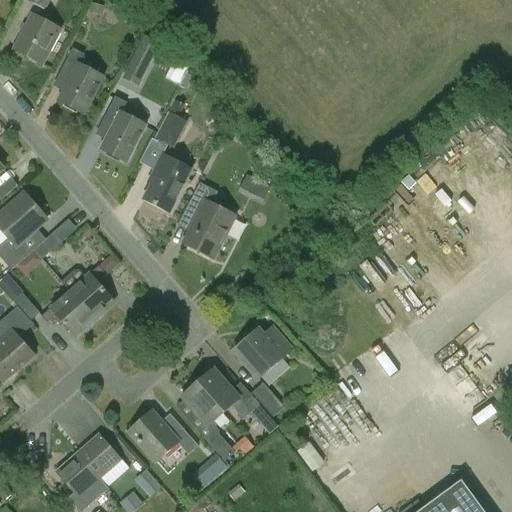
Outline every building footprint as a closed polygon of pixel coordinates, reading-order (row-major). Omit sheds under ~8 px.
[(22,0),(23,0),(45,13),(52,0),(22,0)] [(21,37),(13,51),(43,66),(61,32),(32,17),(26,27),(21,37)] [(144,38),(125,75),(140,83),(159,46),(144,38)] [(72,50),(53,88),(63,93),(58,103),(84,116),(103,79),(79,67),(84,56),(72,50)] [(115,99),(95,136),(105,142),(101,151),(126,164),(145,128),(121,116),(127,105),(115,99)] [(168,114),(154,141),(174,151),(187,124),(168,114)] [(446,197),(479,166),(459,144),(425,175),(446,197)] [(155,179),(143,201),(169,214),(191,172),(162,157),(151,177),(155,179)] [(265,202),(272,188),(246,175),(239,189),(265,202)] [(11,179),(0,188),(0,200),(1,201),(17,187),(11,179)] [(198,218),(183,246),(212,261),(234,219),(211,206),(217,194),(199,184),(185,212),(198,218)] [(24,196),(0,217),(0,230),(8,240),(0,246),(0,259),(11,272),(31,254),(21,244),(47,221),(24,196)] [(51,236),(33,252),(42,261),(60,245),(51,236)] [(74,272),(59,285),(68,295),(92,322),(114,304),(102,291),(106,288),(101,283),(107,277),(98,268),(89,276),(86,279),(81,273),(74,272)] [(7,276),(0,282),(0,288),(13,303),(22,295),(23,296),(24,295),(7,276)] [(22,295),(13,303),(30,323),(39,315),(23,296),(22,295)] [(50,310),(41,318),(50,327),(55,322),(60,328),(64,324),(75,338),(92,322),(68,295),(51,310),(50,310)] [(17,310),(0,324),(0,349),(18,371),(35,356),(20,338),(33,327),(17,310)] [(259,331),(234,353),(259,381),(292,351),(273,329),(264,337),(259,331)] [(0,384),(1,385),(18,371),(0,349),(0,384)] [(214,371),(198,385),(224,415),(232,408),(243,421),(251,414),(256,420),(265,413),(255,401),(246,408),(240,401),(214,371)] [(263,384),(252,394),(273,418),(284,408),(263,384)] [(198,385),(182,399),(199,417),(191,424),(224,463),(235,453),(218,434),(219,432),(215,428),(219,425),(217,422),(224,415),(198,385)] [(152,414),(129,434),(155,464),(177,445),(188,457),(198,448),(182,430),(173,438),(152,414)] [(100,436),(77,455),(99,480),(121,461),(100,436)] [(309,444),(297,451),(311,472),(322,464),(309,444)] [(77,455),(55,475),(73,495),(69,499),(80,511),(81,511),(107,490),(99,480),(77,455)] [(204,489),(227,469),(219,458),(195,478),(204,489)] [(481,511),(461,483),(421,511),(481,511)]
